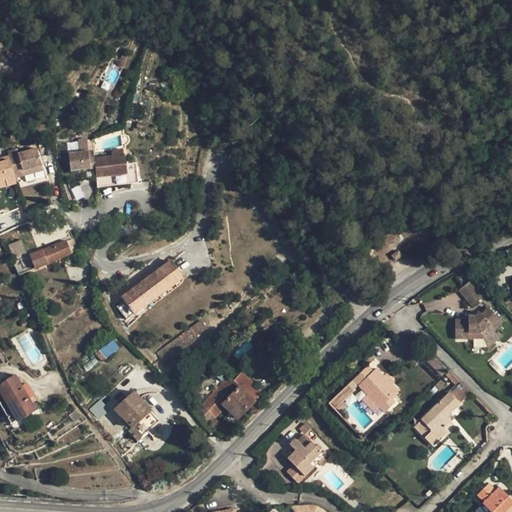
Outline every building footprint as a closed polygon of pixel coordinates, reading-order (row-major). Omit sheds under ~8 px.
[(42,165),(37,148),(19,154),(9,157),(10,160),(0,162),(0,180),(5,179),(7,186),(16,183),(15,178),(25,175),(23,170),(42,165)] [(68,154),(70,171),(81,169),(82,182),(96,180),(94,158),(89,158),(88,152),(68,154)] [(112,156),(94,158),(96,180),(97,187),(139,183),(137,163),(126,164),(125,155),(123,155),(112,156)] [(44,170),(42,165),(23,170),(25,175),(44,170)] [(76,200),(83,197),(79,187),(72,189),(76,200)] [(77,251),(72,239),(67,241),(72,253),(77,251)] [(14,258),(26,253),(20,240),(8,245),(14,258)] [(42,250),(12,262),(19,275),(48,264),(72,253),(67,241),(42,250)] [(135,313),(183,277),(171,261),(122,297),(125,300),(117,306),(127,319),(135,313)] [(490,292),(476,278),(458,291),(471,307),(490,292)] [(455,321),(455,339),(484,339),(486,338),(495,329),(503,321),(487,306),(475,317),(468,317),(468,320),(455,321)] [(195,325),(188,329),(194,337),(200,332),(195,325)] [(194,337),(188,329),(157,352),(164,363),(196,339),(194,337)] [(502,335),(495,329),(486,338),(484,339),(489,349),(502,335)] [(98,351),(104,359),(119,347),(113,339),(98,351)] [(361,401),(374,413),(380,408),(390,398),(397,390),(392,384),(384,376),(376,369),(373,372),(368,366),(353,380),(367,395),(361,401)] [(238,419),(263,393),(241,373),(233,381),(229,377),(202,406),(204,408),(202,410),(200,408),(193,414),(206,427),(225,407),(238,419)] [(384,376),(392,384),(395,382),(387,373),(384,376)] [(0,385),(0,386),(0,385),(0,404),(11,424),(35,411),(16,377),(15,375),(0,383),(0,385)] [(359,388),(353,393),(359,400),(365,395),(359,388)] [(134,392),(115,410),(121,417),(121,416),(131,427),(129,430),(138,441),(160,422),(139,399),(140,399),(134,392)] [(450,414),(460,404),(449,393),(421,420),(432,431),(425,438),(433,446),(448,432),(444,428),(451,421),(447,416),(450,414)] [(390,398),(380,408),(384,413),(395,403),(390,398)] [(305,435),(310,429),(305,424),(299,429),(304,434),(305,435)] [(287,472),(298,484),(314,468),(310,463),(321,452),(305,435),(304,434),(298,441),(296,439),(295,440),(293,440),(292,442),(291,443),(290,445),(296,450),(288,458),(294,465),(287,472)] [(321,452),(310,463),(314,468),(326,456),(321,452)] [(511,511),(511,500),(499,487),(495,490),(489,484),(477,496),(483,502),(482,503),(491,511),(511,511)] [(491,511),(482,503),(474,511),(491,511)]
